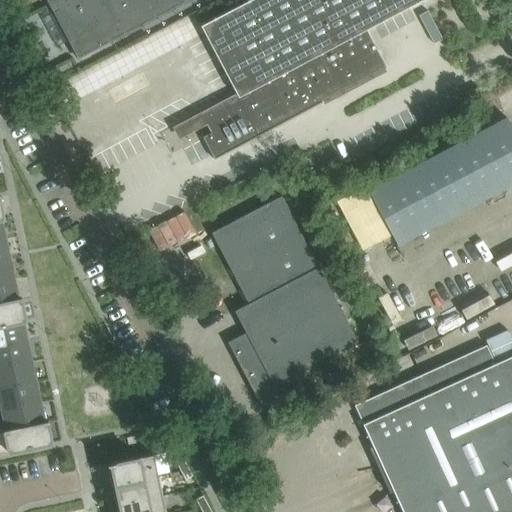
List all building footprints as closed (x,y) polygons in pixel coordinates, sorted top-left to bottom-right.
[(53,12),(42,18),(57,46),(68,41),(77,58),(102,45),(99,39),(105,36),(107,41),(138,25),(125,0),(91,0),(78,7),(73,0),(70,2),(68,0),(54,0),(48,3),(53,12)] [(46,0),(48,3),(54,0),(68,0),(70,2),(73,0),(78,7),(91,0),(125,0),(138,25),(186,0),(46,0)] [(257,0),(208,27),(242,91),(235,95),(237,100),(202,118),(206,125),(210,133),(204,137),(214,158),(256,136),(386,68),(366,29),(365,30),(362,26),(411,0),(257,0)] [(484,98),(479,89),(478,87),(465,94),(470,105),(484,98)] [(367,190),(391,236),(396,245),(511,184),(511,128),(506,117),(367,190)] [(227,342),(262,408),(314,381),(306,366),(356,340),(281,196),(211,232),(248,303),(234,311),(245,332),(227,342)] [(0,261),(10,259),(10,258),(9,259),(5,239),(6,239),(0,239),(0,261)] [(0,282),(14,279),(13,279),(9,260),(10,260),(10,259),(0,261),(0,282)] [(0,303),(21,299),(18,299),(14,280),(15,280),(14,279),(0,282),(0,303)] [(0,303),(0,325),(24,320),(20,300),(21,300),(21,299),(0,303)] [(0,346),(28,341),(27,340),(23,322),(25,321),(24,320),(0,325),(0,346)] [(0,368),(32,361),(31,361),(27,342),(28,342),(28,341),(0,346),(0,368)] [(511,511),(511,355),(494,364),(362,424),(402,511),(511,511)] [(0,389),(36,381),(35,381),(31,362),(32,362),(32,361),(0,368),(0,389)] [(0,409),(0,410),(41,402),(40,401),(36,382),(36,381),(0,389),(0,406),(1,410),(0,409)] [(3,430),(3,431),(47,422),(47,421),(44,421),(40,402),(41,402),(0,410),(0,411),(1,411),(5,429),(3,430)] [(47,422),(3,431),(7,453),(51,443),(46,423),(47,422)] [(111,485),(112,485),(158,475),(153,454),(107,464),(107,465),(110,465),(114,484),(111,485)] [(175,462),(180,471),(187,467),(183,458),(175,462)] [(187,467),(180,471),(185,480),(192,476),(187,467)] [(116,504),(116,505),(162,495),(158,475),(112,485),(112,486),(114,485),(118,504),(116,504)] [(165,511),(162,495),(116,505),(116,506),(118,505),(119,511),(165,511)] [(195,499),(200,508),(207,504),(202,496),(195,499)]
